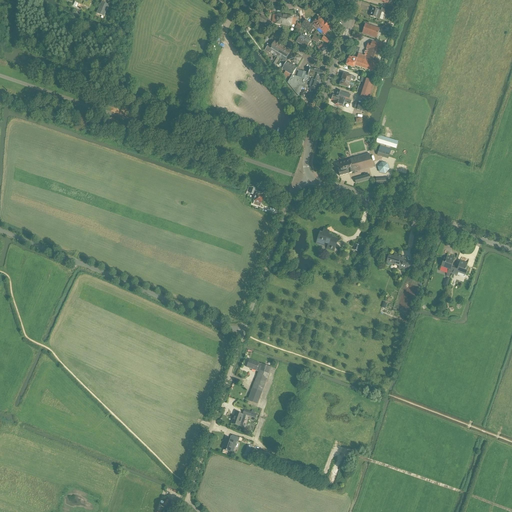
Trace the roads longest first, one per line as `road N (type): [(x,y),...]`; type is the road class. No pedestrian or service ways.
road 1 (unclassified): [(182,511),(289,201),(310,179)]
road 2 (track): [(511,510),(336,449),(324,475),(211,426)]
road 3 (tertiary): [(511,250),(310,179)]
road 4 (track): [(470,173),(511,50)]
